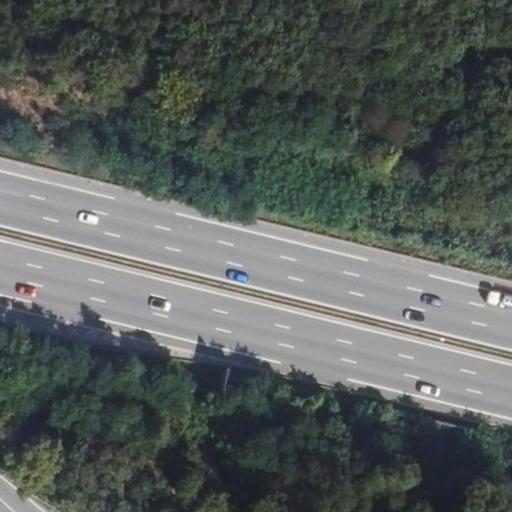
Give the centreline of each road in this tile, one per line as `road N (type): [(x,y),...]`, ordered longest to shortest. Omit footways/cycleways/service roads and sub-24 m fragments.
road 1 (trunk): [(0,265),(511,387)]
road 2 (trunk): [(511,318),(0,197)]
